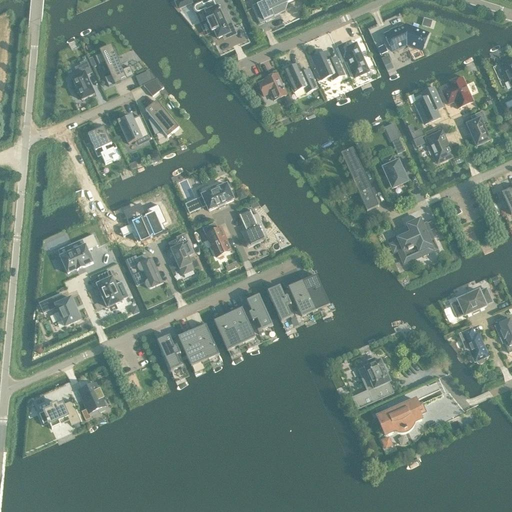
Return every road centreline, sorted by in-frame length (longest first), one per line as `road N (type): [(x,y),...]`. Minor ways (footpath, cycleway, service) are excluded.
road 1 (residential): [(4,388),(298,260)]
road 2 (unclassified): [(4,388),(24,155)]
road 3 (residential): [(239,65),(386,0)]
road 4 (unclassified): [(26,137),(39,0)]
